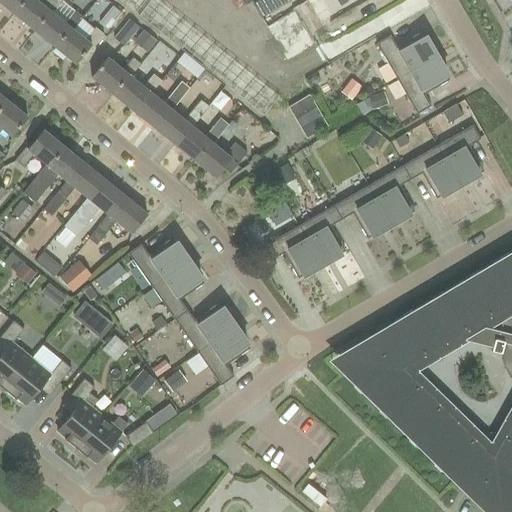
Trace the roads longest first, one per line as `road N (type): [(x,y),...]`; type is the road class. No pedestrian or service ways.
road 1 (residential): [(297,353),(208,226),(0,49)]
road 2 (residential): [(98,511),(297,353)]
road 3 (residential): [(297,353),(511,226)]
road 4 (residential): [(94,511),(0,434)]
